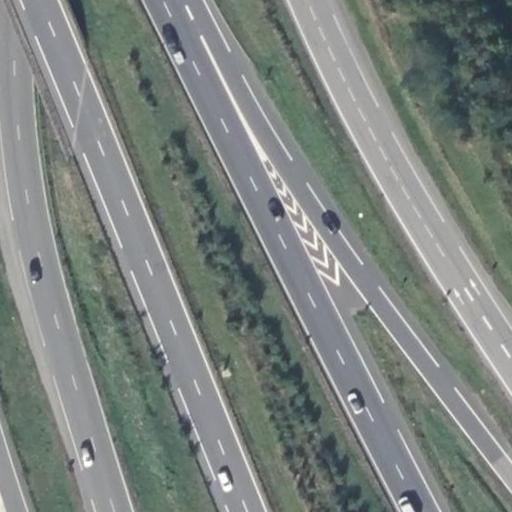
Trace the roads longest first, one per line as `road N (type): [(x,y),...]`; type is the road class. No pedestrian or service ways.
road 1 (trunk): [(511,474),(329,227),(210,32),(170,13)]
road 2 (trunk): [(422,511),(170,13)]
road 3 (trunk): [(40,0),(247,511)]
road 4 (primary): [(15,0),(26,193),(114,511)]
road 5 (primary): [(511,359),(398,178),(308,0)]
